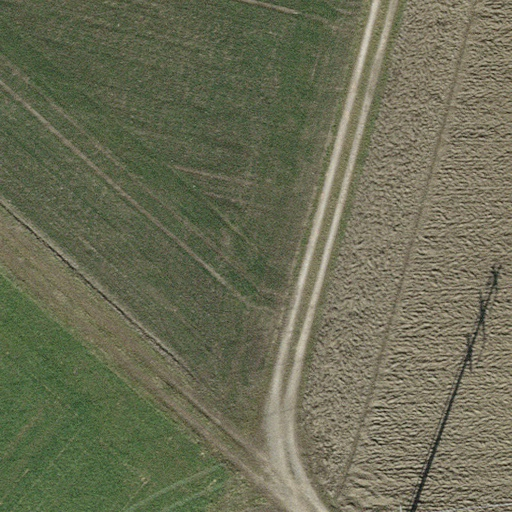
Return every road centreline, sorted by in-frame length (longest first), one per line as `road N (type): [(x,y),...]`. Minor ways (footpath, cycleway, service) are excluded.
road 1 (track): [(392,0),(283,387),(280,481),(316,511)]
road 2 (track): [(280,481),(0,228)]
